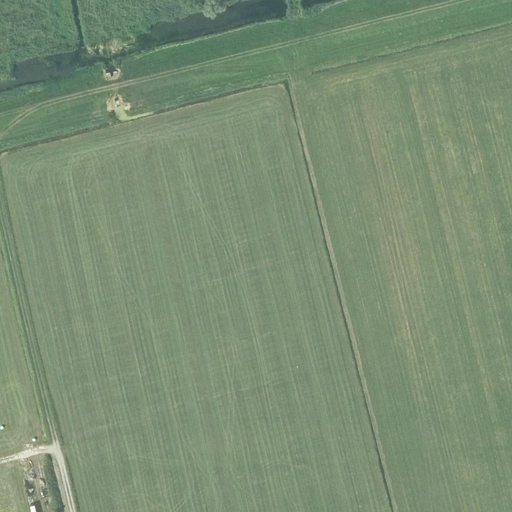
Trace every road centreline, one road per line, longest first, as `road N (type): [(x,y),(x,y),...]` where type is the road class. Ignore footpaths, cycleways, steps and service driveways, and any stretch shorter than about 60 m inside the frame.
road 1 (track): [(0,133),(36,106),(284,43),(298,23),(293,0)]
road 2 (track): [(56,450),(0,205)]
road 3 (track): [(71,511),(56,450),(0,461)]
